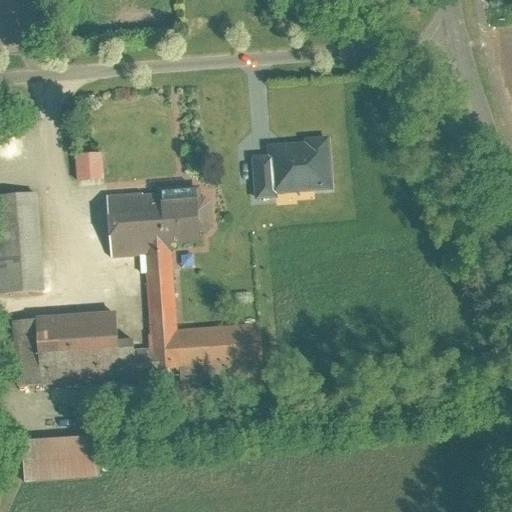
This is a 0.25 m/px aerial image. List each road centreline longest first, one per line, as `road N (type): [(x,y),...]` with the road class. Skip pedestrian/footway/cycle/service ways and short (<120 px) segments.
road 1 (residential): [(450,44),(0,76)]
road 2 (residential): [(511,165),(450,44)]
